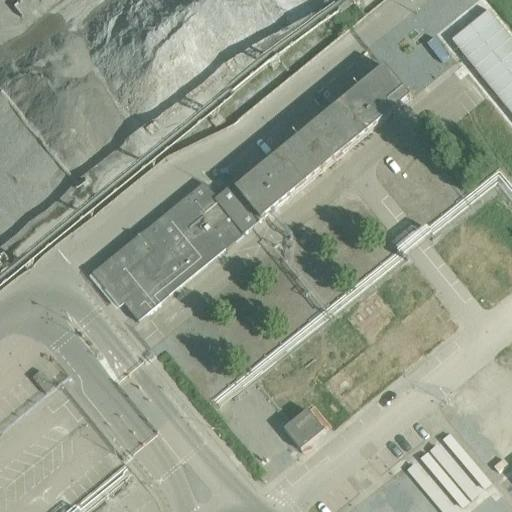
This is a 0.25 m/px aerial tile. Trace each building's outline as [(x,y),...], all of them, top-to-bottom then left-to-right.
[(482,0),(426,46),(440,63),(500,14),(489,0),(482,0)] [(412,98),(431,82),(402,47),(383,62),(412,98)] [(97,275),(139,326),(268,219),(411,101),(386,70),(221,206),(205,187),(97,275)] [(309,412),(285,433),(302,453),(326,433),(309,412)] [(408,472),(444,511),(472,511),(500,488),(451,434),(408,472)]
